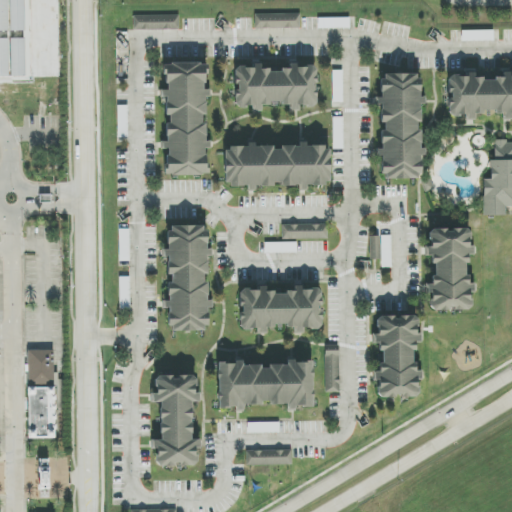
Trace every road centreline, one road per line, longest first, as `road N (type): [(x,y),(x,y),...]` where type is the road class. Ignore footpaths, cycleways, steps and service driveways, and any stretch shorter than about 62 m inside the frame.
road 1 (tertiary): [(86,511),(82,0)]
road 2 (tertiary): [(511,373),(280,511)]
road 3 (tertiary): [(326,511),(511,400)]
